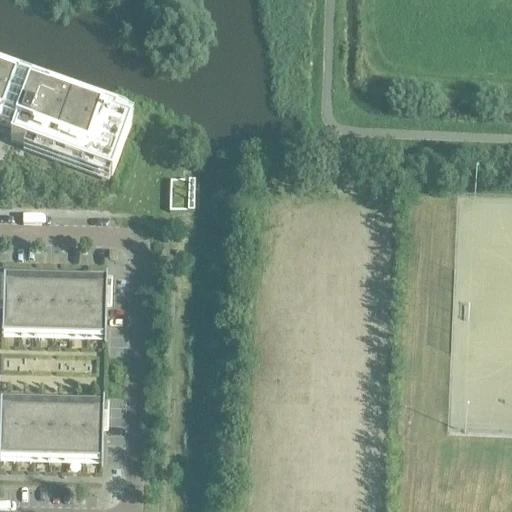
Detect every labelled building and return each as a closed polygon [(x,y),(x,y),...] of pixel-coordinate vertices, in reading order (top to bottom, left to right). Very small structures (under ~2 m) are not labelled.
[(0,132),(12,137),(10,142),(25,147),(23,152),(109,183),(112,174),(113,174),(134,117),(106,106),(0,67),(0,132)] [(170,214),(194,215),(195,184),(170,183),(170,214)] [(107,279),(106,279),(106,289),(3,286),(2,336),(1,336),(1,338),(104,341),(104,345),(105,345),(107,279)] [(6,373),(5,398),(70,400),(71,376),(6,373)] [(104,404),(103,404),(103,413),(0,410),(0,414),(0,462),(101,465),(101,469),(102,469),(104,404)]
